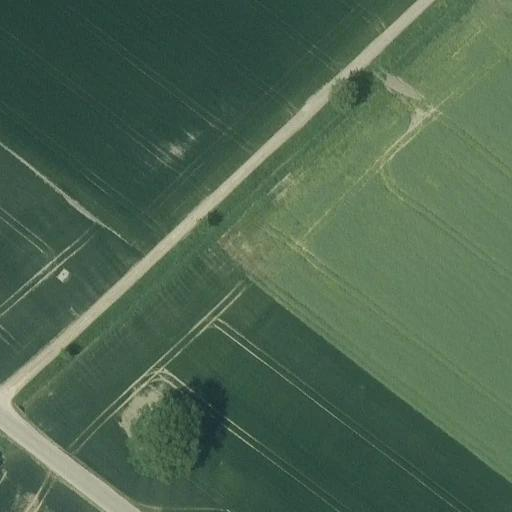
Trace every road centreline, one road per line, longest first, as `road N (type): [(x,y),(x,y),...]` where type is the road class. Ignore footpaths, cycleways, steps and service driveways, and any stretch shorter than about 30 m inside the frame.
road 1 (track): [(0,426),(449,0)]
road 2 (unclassified): [(0,415),(124,511)]
